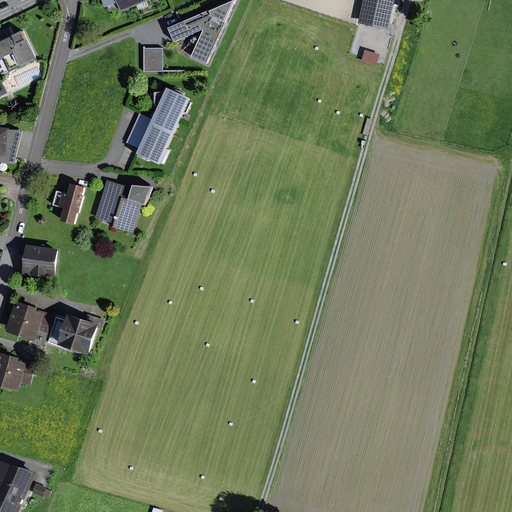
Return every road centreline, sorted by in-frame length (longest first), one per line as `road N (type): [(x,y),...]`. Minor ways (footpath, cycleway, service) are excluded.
road 1 (track): [(409,0),(260,511)]
road 2 (residential): [(71,0),(0,298)]
